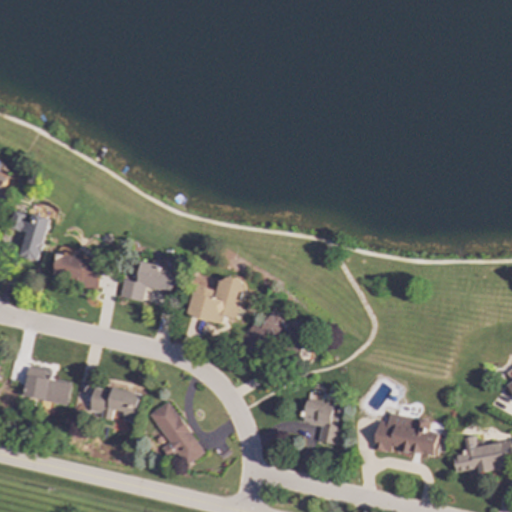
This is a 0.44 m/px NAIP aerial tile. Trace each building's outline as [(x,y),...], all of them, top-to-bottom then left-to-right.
[(0,195),(10,180),(0,173),(0,195)] [(50,219),(29,213),(29,215),(14,212),(10,229),(25,233),(19,257),(39,262),(50,219)] [(59,254),(54,276),(97,286),(103,264),(59,254)] [(143,302),(146,288),(171,293),(172,284),(181,286),(184,271),(142,262),(138,282),(124,279),(120,297),(143,302)] [(236,320),(247,284),(221,276),(216,291),(197,285),(188,315),(221,325),(224,316),(236,320)] [(256,356),(269,339),(293,356),(307,336),(273,312),(262,328),(255,323),(240,345),(256,356)] [(22,396),(66,405),(70,384),(43,378),(45,370),(28,367),(22,396)] [(134,423),(140,393),(111,388),(111,391),(94,387),(89,410),(101,412),(100,418),(111,420),(113,410),(123,412),(121,420),(134,423)] [(341,408),(306,400),(302,423),(320,427),(317,441),(333,445),(341,408)] [(203,454),(169,401),(149,414),(168,444),(162,447),(168,458),(177,453),(185,466),(203,454)] [(438,434),(427,432),(429,421),(389,414),(387,423),(378,421),(373,451),(391,454),(391,448),(434,456),(438,434)] [(511,450),(510,440),(474,447),(472,436),(462,438),(465,454),(452,456),(455,472),(475,469),(475,472),(511,465),(511,450)]
